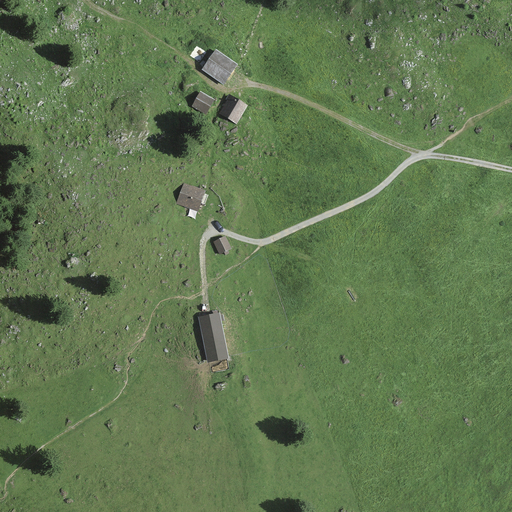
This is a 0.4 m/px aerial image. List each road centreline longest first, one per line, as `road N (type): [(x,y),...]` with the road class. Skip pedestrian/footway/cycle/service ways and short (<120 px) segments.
road 1 (track): [(82,0),(144,29),(225,91),(252,84),(423,154)]
road 2 (track): [(263,242),(377,191),(423,154)]
